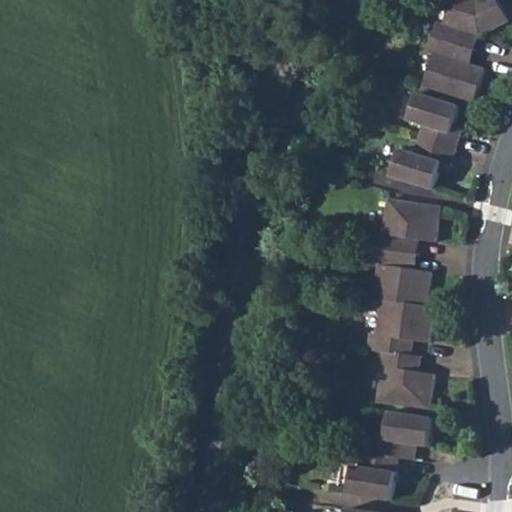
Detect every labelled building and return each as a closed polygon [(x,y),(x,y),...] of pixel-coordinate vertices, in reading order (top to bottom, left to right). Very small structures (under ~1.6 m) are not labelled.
[(440,22),(435,38),(470,49),(475,34),(481,36),(510,21),(498,0),(453,0),(446,24),(440,22)] [(436,55),(426,88),(476,104),(487,69),(466,63),(470,49),(435,38),(430,53),(436,55)] [(427,126),(422,140),(457,151),(462,135),(454,133),(462,107),(420,94),(412,121),(427,126)] [(403,150),(394,177),(436,190),(444,164),(453,166),(457,151),(422,140),(417,154),(403,150)] [(379,233),(377,250),(413,254),(415,239),(438,243),(443,207),(391,200),(386,234),(379,233)] [(413,254),(377,250),(375,265),(382,266),(377,300),(384,301),(429,306),(434,272),(411,269),(413,254)] [(373,334),(371,351),(406,355),(408,340),(431,343),(437,307),(429,306),(384,301),(380,335),(373,334)] [(406,355),(381,352),(378,367),(385,368),(380,402),(432,409),(437,374),(414,371),(416,356),(406,355)] [(382,438),(380,454),(401,458),(417,460),(419,445),(431,447),(435,419),(392,412),(388,439),(382,438)] [(356,466),(352,494),(394,501),(401,458),(380,454),(364,452),(362,467),(356,466)]
